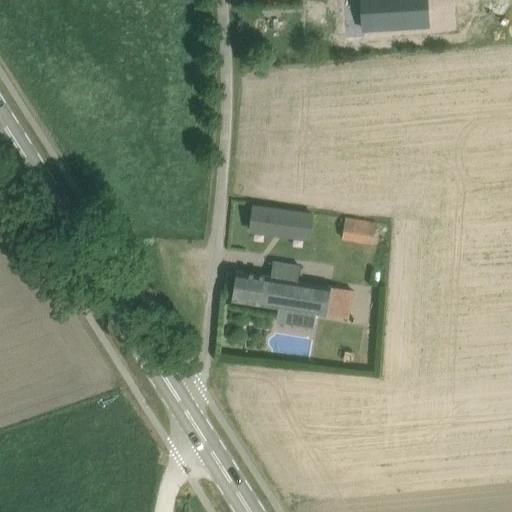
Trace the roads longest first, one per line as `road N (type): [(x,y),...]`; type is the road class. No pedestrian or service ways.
road 1 (unclassified): [(191,415),(210,399),(233,148),(227,0)]
road 2 (primary): [(191,415),(0,116)]
